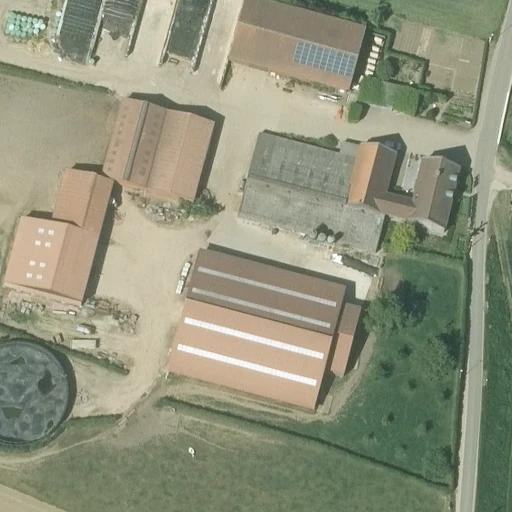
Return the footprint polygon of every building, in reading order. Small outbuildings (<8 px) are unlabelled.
[(163,42),(156,81),(216,92),(221,61),(217,60),(221,41),(203,38),(209,0),(140,0),(134,37),(163,42)] [(362,42),(242,8),(224,72),(345,105),(362,42)] [(414,103),(362,88),(355,112),(356,113),(407,128),(414,103)] [(118,112),(97,190),(190,215),(211,137),(118,112)] [(380,229),(439,244),(455,181),(416,171),(406,212),(383,206),(394,167),(339,153),(336,165),(255,144),(234,228),(372,263),(380,229)] [(110,195),(60,183),(47,237),(96,249),(110,195)] [(196,261),(163,385),(310,424),(321,384),(340,388),(358,321),(338,316),(342,300),(196,261)] [(0,440),(57,436),(50,355),(0,359),(0,440)]
